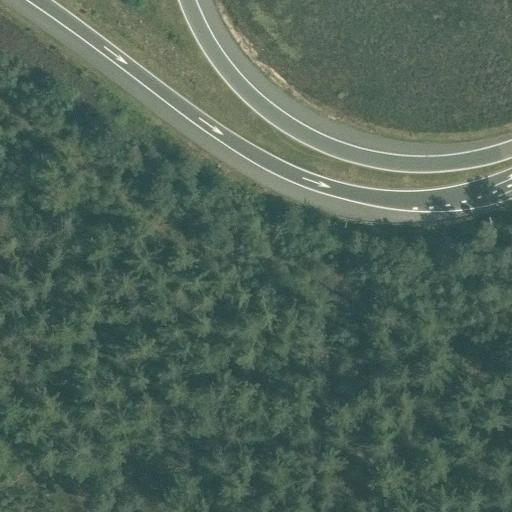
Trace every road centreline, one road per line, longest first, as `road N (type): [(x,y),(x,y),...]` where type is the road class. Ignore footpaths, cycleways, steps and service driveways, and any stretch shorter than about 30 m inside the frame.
road 1 (motorway): [(34,0),(194,123),(319,192),(431,205),(511,183)]
road 2 (motorway): [(511,148),(445,164),(400,164),(307,139),(240,87),(187,0)]
